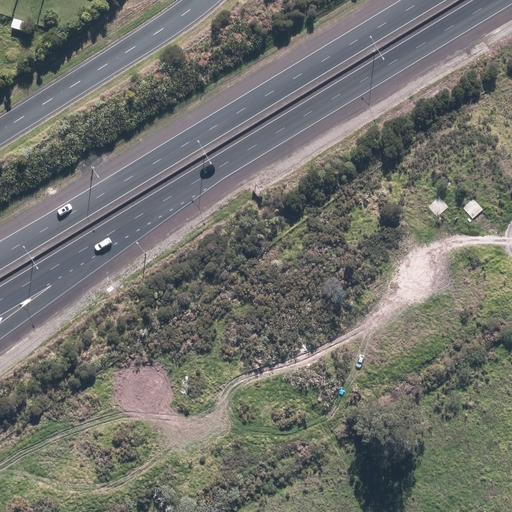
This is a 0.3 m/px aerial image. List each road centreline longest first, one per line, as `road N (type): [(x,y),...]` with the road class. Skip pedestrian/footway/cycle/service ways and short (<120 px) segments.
road 1 (motorway): [(0,248),(409,0)]
road 2 (motorway): [(486,0),(125,227)]
road 3 (residential): [(199,0),(0,121)]
road 4 (motorway): [(125,227),(0,322)]
road 5 (motorway): [(125,227),(0,303)]
